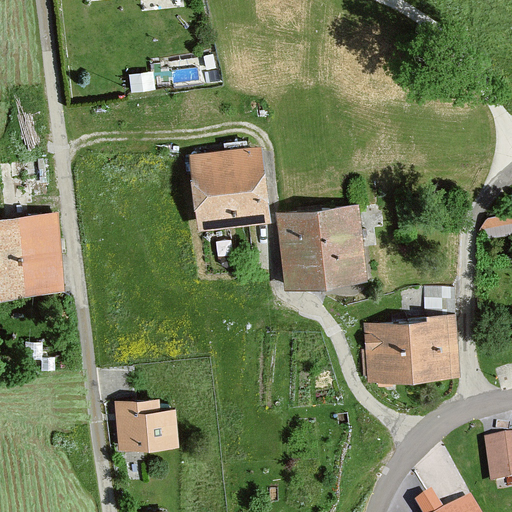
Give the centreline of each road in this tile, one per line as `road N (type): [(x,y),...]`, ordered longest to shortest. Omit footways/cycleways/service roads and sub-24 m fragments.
road 1 (unclassified): [(109,511),(43,0)]
road 2 (unclassified): [(511,173),(477,211),(467,245),(475,403)]
road 3 (unclassified): [(384,0),(423,18),(457,49),(511,138)]
road 4 (residential): [(475,403),(418,440),(376,511)]
